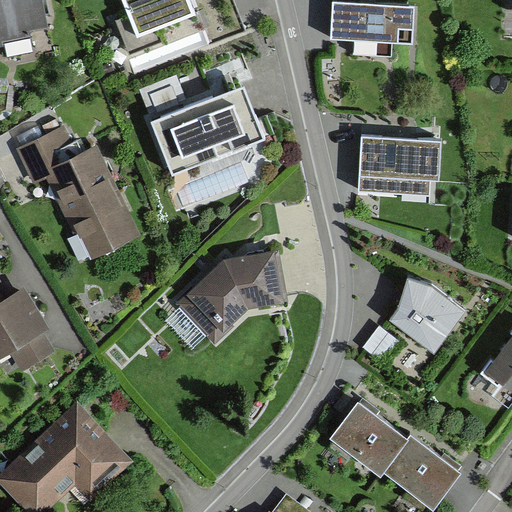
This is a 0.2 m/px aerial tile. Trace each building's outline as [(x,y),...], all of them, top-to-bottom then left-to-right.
[(48,0),(0,0),(0,41),(55,31),(48,0)] [(125,0),(138,32),(194,11),(207,44),(246,29),(234,0),(125,0)] [(431,6),(346,2),(345,42),(429,45),(431,6)] [(248,79),(151,115),(171,168),(268,132),(248,79)] [(71,125),(22,148),(39,184),(60,174),(99,258),(145,236),(105,150),(87,158),(71,125)] [(454,144),(372,140),(370,180),(452,184),(454,144)] [(244,258),(187,306),(226,346),(267,309),(300,301),(291,251),(244,258)] [(445,287),(418,281),(410,309),(401,320),(447,352),(479,312),(445,287)] [(55,336),(29,294),(0,312),(0,358),(5,367),(55,336)] [(364,346),(383,360),(398,340),(380,326),(364,346)] [(511,343),(491,371),(511,387),(511,343)] [(384,464),(407,430),(357,396),(334,430),(384,464)] [(140,457),(86,403),(10,478),(44,511),(57,511),(87,483),(101,496),(140,457)] [(434,498),(457,464),(407,430),(384,464),(434,498)]
